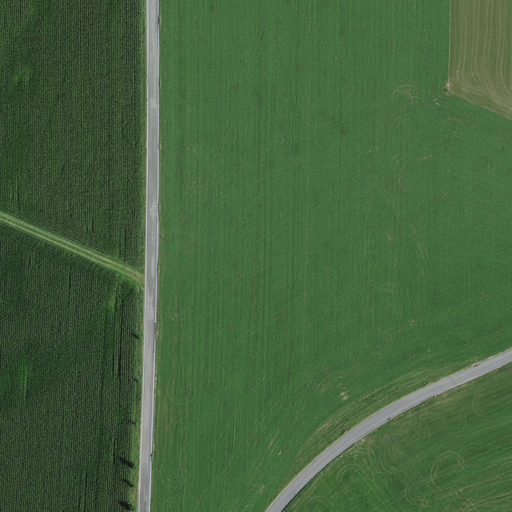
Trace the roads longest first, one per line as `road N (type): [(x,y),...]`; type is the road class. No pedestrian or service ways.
road 1 (unclassified): [(144,511),(153,0)]
road 2 (unclassified): [(511,354),(370,424),(273,511)]
